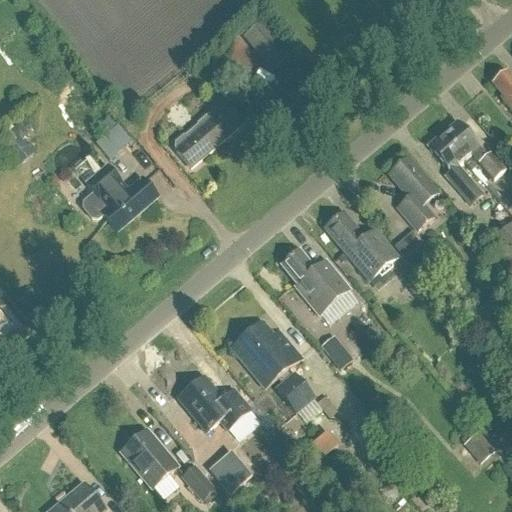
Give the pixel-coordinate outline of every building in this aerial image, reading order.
[(242,36),(271,73),(293,55),(264,19),(242,36)] [(511,80),(507,75),(492,88),(504,101),(502,103),(511,114),(511,80)] [(176,156),(191,173),(240,131),(225,113),(222,110),(220,110),(210,120),(208,120),(198,128),(198,131),(186,140),(183,140),(177,146),(176,156)] [(112,133),(95,146),(107,160),(123,146),(120,142),(128,135),(110,114),(101,121),(112,133)] [(442,139),(464,165),(473,158),(494,184),(506,173),(492,156),(487,160),(458,126),(442,139)] [(16,147),(21,143),(23,141),(23,136),(18,129),(8,137),(16,147)] [(446,180),(471,209),(483,199),(459,170),(464,165),(442,139),(429,151),(450,177),(446,180)] [(33,158),(21,143),(16,147),(7,155),(19,169),(33,158)] [(88,184),(108,170),(99,157),(79,171),(88,184)] [(409,164),(389,181),(409,204),(398,213),(418,237),(434,223),(424,211),(438,199),(409,164)] [(117,237),(157,202),(142,184),(126,198),(118,189),(120,187),(108,171),(86,189),(94,198),(84,207),(83,213),(92,223),(98,224),(102,220),(117,237)] [(325,234),(370,287),(398,263),(375,236),(365,244),(344,218),(325,234)] [(511,265),(511,223),(490,242),(510,267),(511,265)] [(297,291),(295,292),(319,321),(350,295),(326,267),(316,275),(299,256),(281,271),(297,291)] [(0,337),(10,329),(0,316),(0,337)] [(278,335),(272,340),(262,328),(233,354),(266,393),(277,384),(282,390),(276,396),(296,418),(313,403),(293,380),(292,381),(287,375),(302,363),(278,335)] [(344,354),(331,364),(340,376),(353,366),(344,354)] [(250,418),(232,397),(222,405),(204,383),(179,404),(207,438),(221,426),(228,436),(250,418)] [(121,458),(152,495),(178,472),(147,436),(121,458)] [(181,479),(197,500),(209,490),(193,469),(181,479)] [(57,511),(102,511),(84,490),(57,511)]
